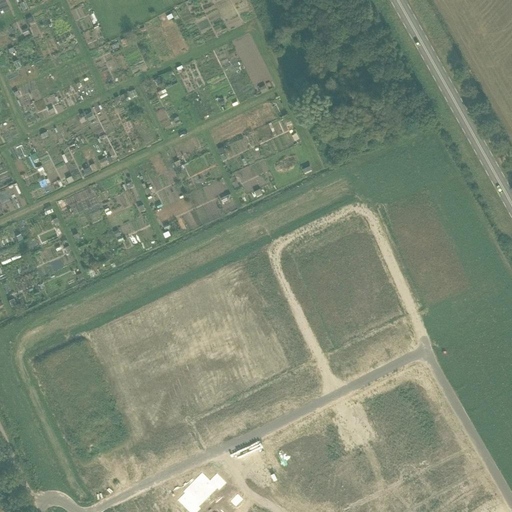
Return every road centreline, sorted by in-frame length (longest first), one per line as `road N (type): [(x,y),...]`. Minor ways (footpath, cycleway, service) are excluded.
road 1 (track): [(0,221),(283,87),(287,78),(260,23),(113,92)]
road 2 (residential): [(424,351),(358,201),(266,245),(334,398)]
road 3 (primary): [(511,205),(398,0)]
road 4 (residential): [(334,398),(145,487)]
road 5 (residential): [(511,504),(424,351)]
road 6 (track): [(0,43),(38,120),(113,92)]
road 7 (residential): [(145,487),(86,347)]
